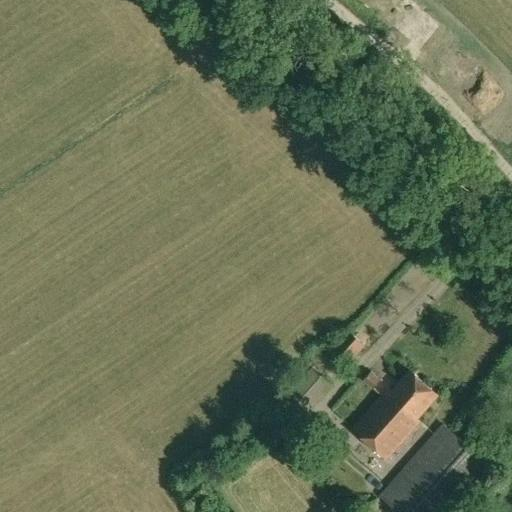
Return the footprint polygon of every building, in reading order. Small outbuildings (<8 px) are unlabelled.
[(492,79),(478,87),(491,107),(504,99),(492,79)] [(330,350),(347,365),(365,345),(347,330),(330,350)] [(334,360),(319,346),(309,357),(324,371),(334,360)] [(269,416),(257,429),(276,446),(330,385),(312,368),(269,416)] [(353,428),(388,459),(420,422),(416,419),(438,395),(410,370),(392,391),(389,388),(353,428)] [(364,381),(373,389),(381,380),(372,372),(364,381)] [(380,496),(398,511),(459,511),(497,470),(444,424),(380,496)]
